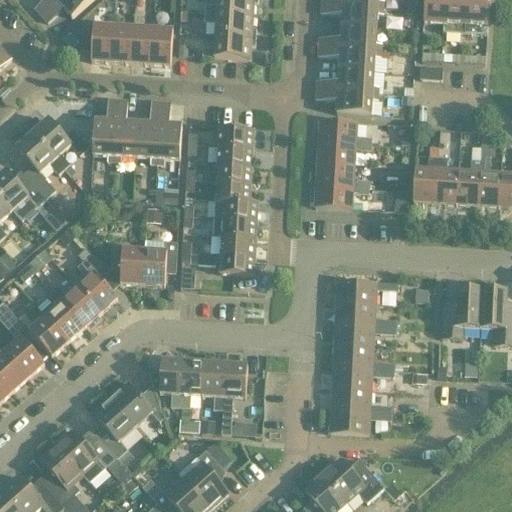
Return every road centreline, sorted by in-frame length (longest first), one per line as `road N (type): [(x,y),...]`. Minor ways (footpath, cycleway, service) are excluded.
road 1 (residential): [(304,338),(140,333),(0,452)]
road 2 (residential): [(48,82),(286,100)]
road 3 (residential): [(309,254),(511,258)]
road 4 (residential): [(304,338),(290,468),(240,511)]
road 5 (residential): [(309,254),(280,252),(286,100)]
